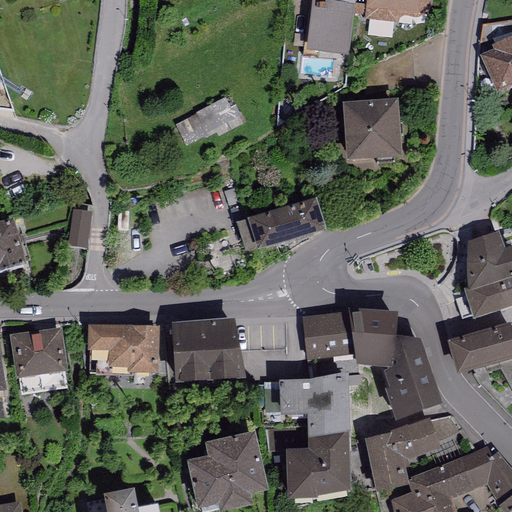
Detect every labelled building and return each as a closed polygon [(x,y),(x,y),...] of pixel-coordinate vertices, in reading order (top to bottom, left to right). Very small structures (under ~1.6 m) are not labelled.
[(325,0),(325,4),(312,2),(306,54),(349,59),(355,0),(325,0)] [(431,0),(366,0),(364,20),(397,24),(398,14),(430,18),(431,0)] [(511,38),(491,48),(493,52),(480,58),(496,97),(511,90),(511,38)] [(235,94),(178,121),(191,147),(248,120),(235,94)] [(398,104),(342,108),(346,167),(401,163),(398,104)] [(316,204),(248,222),(257,255),(325,236),(316,204)] [(77,208),(73,244),(91,246),(95,210),(77,208)] [(0,277),(26,271),(14,222),(0,225),(0,277)] [(498,236),(466,246),(466,269),(467,292),(453,295),(463,321),(471,318),(472,325),(511,310),(511,250),(504,252),(498,236)] [(347,315),(301,321),(307,365),(353,359),(347,315)] [(398,318),(347,315),(353,359),(356,373),(382,374),(389,394),(385,395),(398,433),(431,422),(445,419),(421,347),(419,343),(417,338),(412,331),(408,326),(403,321),(398,318)] [(171,328),(174,389),(245,385),(234,322),(171,328)] [(511,332),(510,328),(447,345),(456,380),(500,368),(511,364),(511,332)] [(158,330),(87,330),(87,356),(89,356),(89,376),(95,376),(95,379),(157,379),(158,330)] [(16,384),(19,384),(21,397),(67,390),(65,376),(67,376),(60,331),(9,339),(16,384)] [(511,391),(511,364),(500,368),(511,391)] [(311,385),(278,386),(256,387),(259,418),(279,417),(280,420),(307,419),(307,444),(348,439),(349,439),(347,379),(311,385)] [(391,438),(364,444),(377,498),(409,490),(407,482),(412,481),(411,480),(408,465),(441,453),(467,440),(453,418),(445,419),(431,422),(398,433),(389,436),(391,438)] [(254,438),(205,449),(208,463),(187,468),(197,511),(209,511),(218,510),(218,511),(250,511),(251,511),(248,501),(268,497),(254,438)] [(348,439),(307,444),(308,454),(285,455),(287,507),(349,497),(348,439)] [(499,510),(511,500),(511,471),(490,447),(411,480),(412,481),(407,482),(409,490),(411,496),(391,504),(393,511),(454,511),(451,503),(487,488),(499,510)] [(136,511),(133,494),(103,500),(104,511),(136,511)] [(511,511),(511,500),(499,510),(498,511),(499,511),(511,511)]
